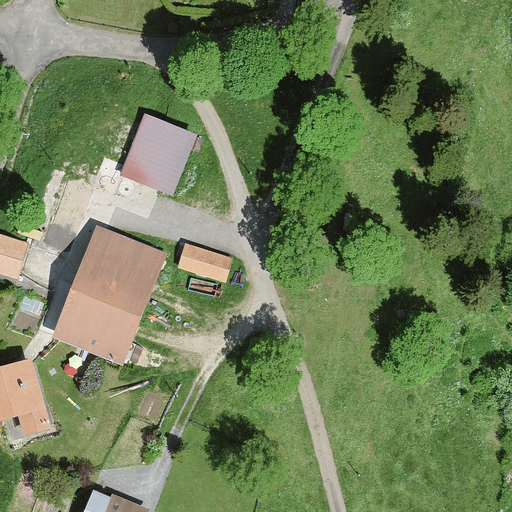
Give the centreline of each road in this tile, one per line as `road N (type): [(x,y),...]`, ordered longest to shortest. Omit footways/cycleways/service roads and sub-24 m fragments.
road 1 (track): [(158,52),(194,89),(229,159),(340,511)]
road 2 (unclassified): [(334,0),(268,34),(195,49),(158,52),(31,32)]
road 3 (track): [(255,235),(350,0)]
road 4 (tertiary): [(0,154),(31,32)]
